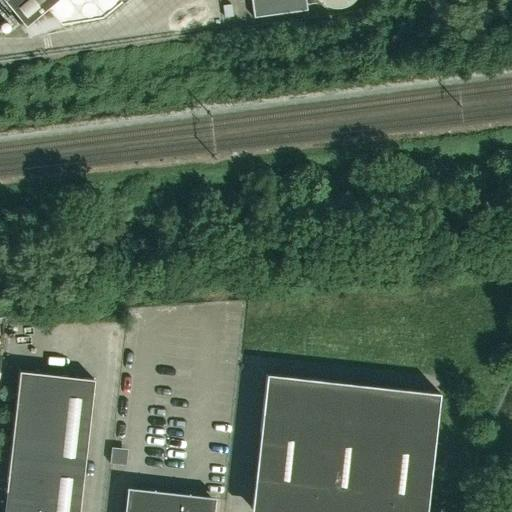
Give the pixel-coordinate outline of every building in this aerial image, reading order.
[(3,0),(25,25),(55,0),(3,0)] [(251,0),(254,17),(307,10),(305,0),(251,0)] [(2,511),(79,511),(94,379),(19,370),(2,511)] [(260,432),(251,508),(284,511),(425,511),(439,393),(266,373),(259,432),(260,432)] [(209,511),(211,498),(131,489),(128,511),(209,511)]
